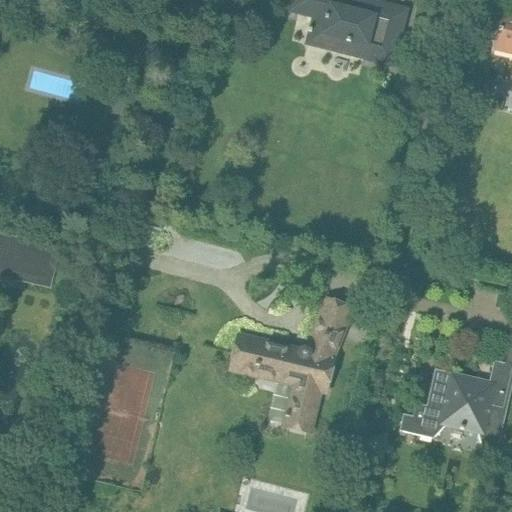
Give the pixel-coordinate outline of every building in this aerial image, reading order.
[(366,5),(365,4),(364,4),(365,0),(332,0),(331,5),(319,2),(319,0),(293,0),(291,11),(327,20),(323,36),(351,43),(348,54),(392,65),(406,11),(383,5),(383,6),(381,6),(379,6),(378,6),(376,8),(375,12),(367,10),(368,8),(368,7),(367,6),(366,5)] [(511,11),(503,10),(495,48),(511,51),(511,11)] [(0,277),(51,289),(60,251),(0,237),(0,277)] [(333,358),(345,329),(352,310),(327,300),(310,341),(314,342),(310,351),(309,349),(307,348),(305,348),(303,348),(302,349),(301,349),(300,350),(299,351),(299,352),(298,353),(287,351),(288,348),(239,336),(231,371),(292,385),(282,427),(308,433),(318,392),(326,394),(334,358),(333,358)] [(361,329),(370,331),(376,307),(367,305),(361,329)] [(511,334),(505,364),(494,361),(489,383),(452,375),(452,374),(435,370),(423,419),(403,415),(399,431),(434,439),(445,425),(478,433),(482,450),(497,454),(511,387),(511,334)]
